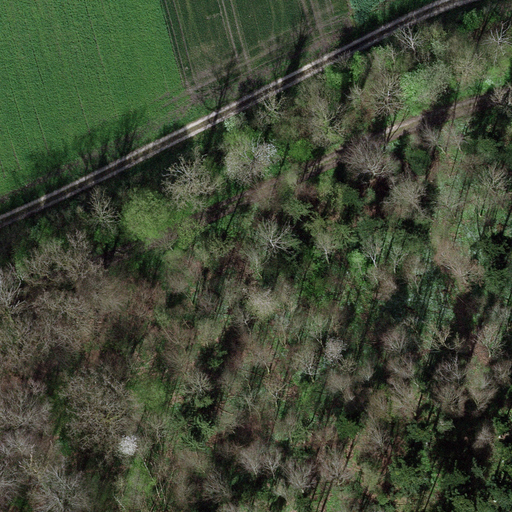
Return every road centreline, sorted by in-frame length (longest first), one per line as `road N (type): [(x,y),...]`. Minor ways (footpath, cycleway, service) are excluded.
road 1 (track): [(511,91),(321,159),(0,301)]
road 2 (track): [(488,0),(0,231)]
